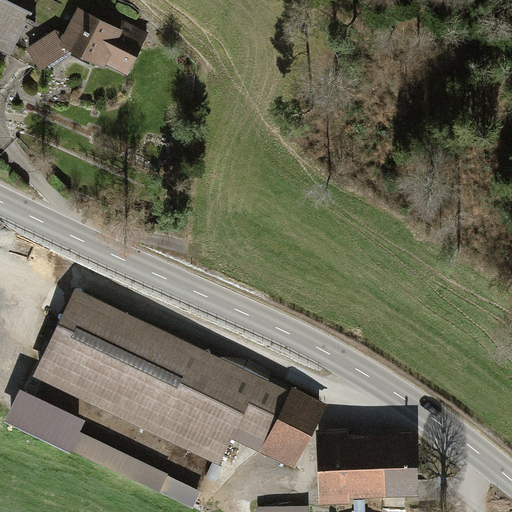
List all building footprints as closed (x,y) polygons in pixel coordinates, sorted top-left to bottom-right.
[(0,54),(10,59),(32,17),(0,1),(0,54)] [(74,10),(60,39),(55,32),(27,53),(29,56),(22,61),(32,75),(39,69),(45,77),(73,55),(126,79),(147,33),(117,20),(113,27),(74,10)] [(187,146),(170,143),(167,159),(184,161),(187,146)] [(290,391),(75,291),(33,379),(219,465),(237,427),(264,440),(258,453),(295,470),(327,402),(292,386),(290,391)] [(419,496),(417,434),(348,436),(348,429),(316,430),(318,504),(351,503),(351,498),(419,496)] [(246,445),(235,440),(223,466),(234,471),(246,445)]
